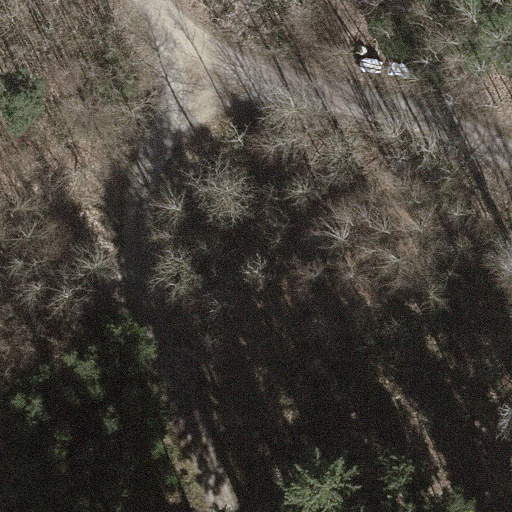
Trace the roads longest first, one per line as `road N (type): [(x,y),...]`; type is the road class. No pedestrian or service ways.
road 1 (track): [(220,511),(133,264),(136,205),(204,50)]
road 2 (track): [(204,50),(308,78),(511,154)]
